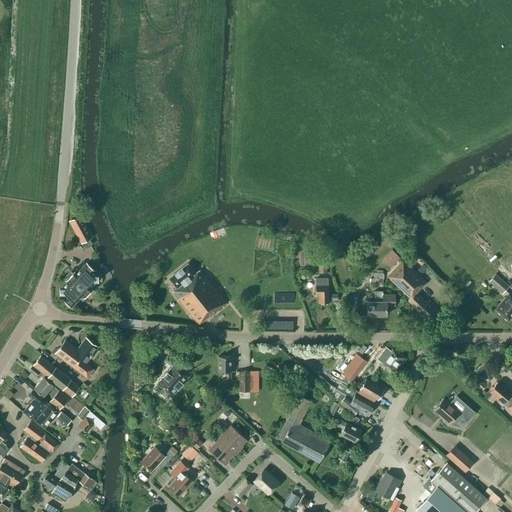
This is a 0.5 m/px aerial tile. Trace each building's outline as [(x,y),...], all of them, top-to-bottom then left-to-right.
[(80,215),(69,221),(81,243),(92,237),(80,215)] [(363,253),(366,257),(373,251),(370,247),(363,253)] [(382,259),(390,267),(400,257),(392,249),(382,259)] [(408,300),(428,321),(439,310),(426,298),(424,300),(415,292),(426,281),(402,258),(385,275),(409,299),(408,300)] [(61,293),(65,297),(64,299),(71,306),(82,295),(83,297),(92,288),(90,287),(96,280),(98,280),(98,275),(96,275),(92,271),(94,269),(86,262),(76,273),(74,272),(66,280),(67,282),(61,288),(60,288),(60,293),(61,293)] [(325,262),(318,263),(319,273),(326,272),(325,262)] [(226,303),(200,270),(195,273),(187,263),(169,278),(177,288),(172,291),(198,324),(209,316),(208,314),(213,311),(214,312),(226,303)] [(373,278),(370,278),(370,284),(383,284),(383,273),(373,273),(373,278)] [(495,273),(488,281),(502,293),(509,285),(495,273)] [(328,302),(328,301),(337,301),(337,296),(337,294),(328,294),(328,285),(327,285),(327,280),(316,280),(316,285),(315,285),(315,294),(318,294),(319,302),(328,302)] [(294,289),(275,290),(275,300),(295,299),(294,289)] [(367,315),(386,315),(386,305),(394,305),(394,294),(383,294),(383,291),(374,291),(374,301),(367,301),(367,315)] [(496,309),(508,319),(509,318),(511,318),(511,316),(511,296),(509,294),(496,309)] [(65,339),(55,353),(87,377),(93,369),(85,363),(98,346),(86,337),(77,348),(65,339)] [(381,354),(385,357),(380,363),(392,372),(404,357),(392,348),(390,350),(386,347),(381,354)] [(356,353),(341,373),(352,380),(366,360),(356,353)] [(54,368),(39,356),(33,365),(41,371),(41,372),(47,377),(54,368)] [(153,388),(159,393),(163,389),(171,395),(189,375),(167,356),(164,360),(171,367),(157,383),(153,388)] [(218,356),(218,371),(224,371),(224,378),(231,378),(231,371),(231,356),(218,356)] [(40,371),(32,365),(28,370),(36,376),(40,371)] [(59,386),(62,389),(69,380),(54,368),(47,377),(55,383),(59,386)] [(249,371),(239,371),(239,391),(249,391),(249,371)] [(43,376),(40,380),(34,388),(43,396),(53,384),(43,376)] [(377,400),(384,389),(366,378),(359,389),(377,400)] [(79,387),(69,380),(62,389),(71,396),(79,387)] [(511,412),(511,392),(498,381),(489,391),(502,403),(507,398),(511,402),(506,408),(511,412)] [(62,389),(59,386),(57,388),(59,390),(49,401),(59,409),(68,398),(60,391),(62,389)] [(30,394),(34,397),(23,411),(35,421),(46,406),(48,404),(47,404),(49,402),(39,393),(34,389),(30,394)] [(320,436),(298,424),(301,418),(300,418),(310,400),(296,393),(286,411),(290,413),(277,437),(282,440),(282,441),(319,461),(328,444),(318,439),(320,436)] [(353,414),(357,409),(368,415),(374,405),(354,394),(351,400),(346,394),(339,402),(353,414)] [(434,409),(443,418),(443,419),(448,423),(459,411),(443,398),(434,409)] [(333,401),(327,412),(332,415),(339,404),(333,401)] [(46,406),(35,421),(44,428),(57,412),(48,404),(46,406)] [(77,415),(82,419),(89,410),(85,406),(77,415)] [(175,406),(166,416),(175,424),(185,414),(175,406)] [(226,408),(221,413),(225,418),(231,412),(226,408)] [(100,429),(105,424),(89,411),(85,416),(77,425),(86,432),(93,423),(100,429)] [(71,420),(61,412),(57,417),(67,425),(71,420)] [(356,423),(359,418),(349,413),(346,418),(356,423)] [(162,429),(167,424),(162,419),(158,424),(162,429)] [(336,424),(343,428),(340,434),(354,442),(361,430),(346,422),(339,419),(336,424)] [(41,461),(50,450),(52,452),(59,443),(45,432),(38,441),(37,440),(44,432),(30,421),(24,429),(29,433),(26,437),(19,446),(41,461)] [(208,433),(214,427),(209,423),(204,429),(208,433)] [(223,433),(239,448),(247,440),(231,425),(223,433)] [(216,441),(232,456),(239,448),(223,433),(216,441)] [(196,437),(190,443),(197,449),(202,442),(196,437)] [(0,440),(0,458),(1,456),(2,457),(9,447),(7,442),(2,438),(0,440)] [(232,456),(216,441),(208,449),(224,464),(232,456)] [(464,471),(473,461),(454,444),(445,454),(464,471)] [(189,445),(189,446),(181,454),(190,462),(198,453),(190,445),(189,445)] [(157,464),(162,468),(178,451),(172,446),(164,455),(154,446),(141,461),(151,471),(157,464)] [(343,448),(338,458),(344,461),(349,452),(343,448)] [(25,471),(4,458),(0,464),(0,479),(14,488),(25,471)] [(56,459),(52,466),(57,469),(61,462),(56,459)] [(58,480),(59,479),(68,465),(63,462),(53,476),(47,472),(42,481),(53,488),(59,481),(58,480)] [(473,511),(487,498),(446,462),(430,480),(429,478),(423,485),(429,490),(415,506),(422,511),(473,511)] [(66,471),(65,471),(59,481),(53,488),(51,491),(66,500),(75,486),(74,485),(78,479),(79,480),(79,481),(91,490),(96,482),(84,473),(72,463),(66,471)] [(263,469),(254,480),(268,493),(278,482),(263,469)] [(192,481),(182,472),(168,486),(179,496),(192,481)] [(376,491),(389,498),(394,487),(396,487),(400,480),(386,472),(380,483),(379,482),(376,488),(377,489),(376,491)] [(240,496),(251,483),(244,477),(233,490),(240,496)] [(8,488),(0,483),(0,499),(1,500),(8,488)] [(494,487),(489,493),(496,499),(501,493),(494,487)] [(299,497),(292,493),(288,499),(295,503),(299,497)] [(395,497),(387,511),(388,511),(395,511),(401,500),(395,497)] [(25,511),(12,503),(9,508),(1,503),(0,503),(0,511),(25,511)] [(53,511),(56,508),(47,503),(44,508),(50,511),(53,511)]
